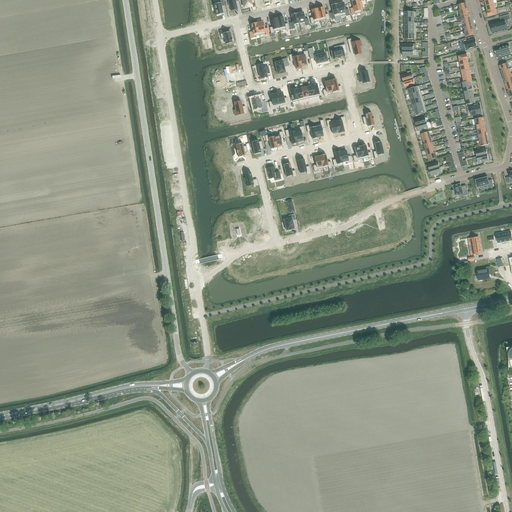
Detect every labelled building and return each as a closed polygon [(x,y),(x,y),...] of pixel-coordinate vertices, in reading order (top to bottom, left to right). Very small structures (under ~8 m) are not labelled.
[(212,0),(216,15),(223,14),(221,6),(224,6),(223,0),(212,0)] [(230,6),(231,11),(237,9),(236,2),(239,1),(238,0),(229,0),(228,0),(229,3),(228,3),(229,7),(230,6)] [(353,8),(350,9),(352,15),(362,13),(361,8),(363,8),(361,1),(359,1),(358,0),(355,0),(351,1),(353,8)] [(343,2),(337,4),(340,18),(350,15),(348,9),(345,10),(343,2)] [(456,5),(458,11),(467,8),(466,3),(456,5)] [(333,13),(330,14),(331,20),(335,19),(335,21),(341,20),(340,18),(337,4),(331,5),(333,13)] [(323,7),(317,9),(320,21),(326,20),(326,21),(329,20),(328,14),(325,15),(323,7)] [(313,18),(310,18),(311,24),(315,24),(314,22),(320,21),(317,9),(311,10),(313,18)] [(303,12),(297,13),(300,26),(306,25),(306,26),(309,25),(308,19),(305,20),(303,12)] [(293,22),(290,23),(291,29),(294,28),(294,25),(299,24),(300,26),(297,13),(291,15),(293,22)] [(490,24),(493,34),(507,31),(505,21),(511,20),(509,15),(501,17),(502,21),(490,24)] [(283,17),(277,18),(280,31),(285,29),(286,30),(289,30),(288,24),(285,24),(283,17)] [(272,27),(269,28),(271,34),(274,33),(274,32),(280,31),(277,18),(271,20),(272,27)] [(263,21),(257,23),(260,35),(265,34),(266,35),(269,34),(268,28),(264,29),(263,21)] [(252,32),(249,33),(251,39),(254,38),(254,37),(260,35),(257,23),(251,24),(252,32)] [(226,30),(219,31),(221,39),(224,38),(226,44),(233,43),(230,32),(227,33),(226,30)] [(465,38),(459,40),(460,43),(464,42),(465,49),(468,48),(468,49),(474,47),(477,46),(475,39),(466,41),(465,38)] [(350,42),(346,43),(348,49),(351,48),(352,56),(359,54),(358,49),(360,48),(358,43),(350,45),(350,42)] [(335,51),(331,52),(333,60),(345,57),(344,54),(347,53),(345,45),(339,46),(340,49),(335,51)] [(503,48),(495,51),(496,54),(495,55),(496,55),(496,57),(498,61),(511,55),(509,46),(504,47),(503,48),(503,47),(503,48)] [(313,48),(308,49),(310,59),(315,58),(316,64),(322,63),(324,62),(327,61),(325,53),(315,56),(313,48)] [(304,53),(298,55),(301,67),(307,66),(305,58),(308,57),(307,51),(303,52),(304,53)] [(293,55),(289,56),(291,62),(294,61),(296,69),(301,67),(298,55),(293,56),(293,55)] [(282,61),(275,63),(277,74),(277,75),(278,74),(285,73),(285,72),(284,67),(289,66),(287,58),(282,60),(282,61)] [(508,63),(499,66),(501,71),(509,69),(510,68),(508,63)] [(264,66),(258,68),(260,79),(267,77),(266,74),(269,73),(268,66),(265,67),(264,66)] [(359,76),(356,77),(357,83),(360,82),(360,84),(367,82),(365,71),(358,73),(359,76)] [(401,75),(403,81),(415,78),(413,72),(401,75)] [(511,77),(511,74),(502,77),(504,82),(511,79),(511,77)] [(415,78),(403,81),(405,87),(416,84),(415,78)] [(334,80),(328,81),(331,92),(336,91),(337,93),(340,92),(338,86),(335,86),(334,80)] [(324,89),(321,90),(322,96),(326,95),(325,93),(330,92),(331,92),(328,81),(322,83),(324,89)] [(300,84),(297,85),(298,88),(299,88),(301,98),(306,97),(304,87),(301,88),(300,84)] [(295,85),(292,86),(293,89),(296,100),(301,98),(299,88),(298,88),(298,89),(296,89),(295,85)] [(419,86),(407,89),(409,95),(421,91),(419,86)] [(421,91),(409,95),(411,100),(422,97),(421,91)] [(279,93),(276,93),(279,106),(285,105),(288,104),(287,98),(284,99),(282,92),(279,93)] [(272,102),(269,102),(270,108),(274,108),(274,107),(279,106),(276,93),(274,94),(271,95),(272,102)] [(260,97),(253,99),(254,109),(259,107),(260,110),(267,109),(265,102),(261,103),(260,97)] [(422,97),(411,100),(412,105),(424,102),(422,97)] [(233,109),(231,109),(233,114),(241,112),(242,115),(245,114),(244,108),(240,109),(239,102),(232,103),(233,109)] [(424,102),(412,105),(414,110),(425,107),(424,102)] [(472,116),(482,114),(480,105),(478,105),(478,104),(474,105),(474,106),(470,107),(472,116)] [(425,107),(414,110),(415,116),(427,112),(425,107)] [(363,118),(360,119),(362,125),(365,124),(366,127),(372,125),(371,122),(372,122),(371,118),(370,118),(370,115),(363,116),(363,118)] [(414,120),(416,126),(428,122),(426,116),(414,120)] [(339,121),(334,122),(337,133),(342,132),(341,125),(344,124),(342,118),(339,119),(339,121)] [(328,122),(325,123),(326,129),(329,128),(331,135),(336,133),(337,133),(334,122),(329,124),(328,122)] [(428,122),(416,126),(418,131),(429,128),(428,122)] [(314,127),(313,127),(316,138),(317,138),(321,137),(322,137),(320,130),(323,129),(322,123),(318,124),(319,126),(314,127)] [(300,129),(294,130),(297,143),(298,143),(303,141),(301,134),(304,133),(303,127),(300,128),(300,129)] [(308,127),(304,127),(306,134),(309,133),(310,140),(316,138),(313,127),(308,128),(308,127)] [(289,130),(285,131),(287,137),(290,136),(292,144),(297,143),(294,130),(289,131),(289,130)] [(422,140),(432,137),(430,131),(421,134),(422,140)] [(279,134),(274,135),(277,148),(277,147),(282,146),(281,139),(284,138),(282,132),(279,133),(279,134)] [(268,135),(265,136),(266,142),(269,141),(271,149),(277,148),(274,135),(268,136),(268,135)] [(258,141),(251,142),(254,155),(261,153),(260,150),(263,149),(261,141),(258,142),(258,141)] [(374,151),(371,152),(372,158),(376,157),(375,154),(381,153),(379,142),(372,144),(374,151)] [(242,143),(236,145),(237,149),(236,149),(237,153),(238,153),(239,157),(245,156),(244,153),(248,152),(246,146),(243,147),(242,143)] [(361,146),(360,146),(363,159),(368,158),(369,159),(372,158),(371,152),(367,153),(366,145),(365,145),(360,146),(361,146)] [(356,155),(353,156),(354,162),(358,161),(357,160),(363,159),(360,146),(360,147),(354,148),(356,155)] [(486,149),(475,151),(477,157),(487,154),(486,149)] [(340,151),(343,163),(343,162),(348,161),(348,163),(352,162),(350,156),(347,157),(346,150),(340,152),(340,151)] [(336,160),(333,160),(334,167),(338,166),(337,164),(343,163),(340,151),(334,153),(336,160)] [(428,161),(438,158),(436,152),(427,155),(428,161)] [(326,154),(320,156),(323,168),(328,167),(329,169),(332,169),(330,161),(327,162),(326,154)] [(487,154),(477,157),(478,162),(489,160),(487,154)] [(316,165),(313,166),(314,172),(318,171),(317,170),(323,168),(320,156),(314,157),(316,165)] [(302,160),(295,161),(298,172),(304,170),(305,173),(308,172),(307,166),(304,167),(302,160)] [(428,165),(429,170),(440,167),(438,162),(428,165)] [(288,163),(281,165),(284,176),(290,174),(291,177),(294,176),(293,170),(290,171),(288,163)] [(274,167),(267,169),(269,179),(274,178),(275,181),(281,179),(279,172),(276,173),(274,167)] [(441,173),(440,167),(429,170),(431,176),(441,173)] [(251,172),(244,174),(245,178),(244,178),(245,183),(246,182),(247,186),(253,185),(254,187),(258,186),(257,179),(253,180),(251,172)] [(486,177),(473,180),(475,189),(488,185),(489,188),(493,187),(491,180),(487,181),(486,177)] [(460,184),(453,186),(454,190),(452,191),(453,196),(455,195),(455,196),(462,194),(463,196),(468,195),(468,194),(466,186),(466,185),(461,187),(460,184),(461,184),(460,184)] [(377,186),(373,187),(375,193),(378,192),(379,195),(390,193),(388,186),(378,188),(377,186)] [(362,190),(359,191),(360,197),(363,196),(365,204),(372,202),(369,191),(363,192),(362,190)] [(350,197),(346,198),(348,204),(351,204),(352,211),(359,209),(357,198),(350,199),(350,197)] [(325,205),(319,206),(320,207),(322,215),(324,214),(325,218),(328,217),(325,205)] [(337,205),(334,206),(335,212),(338,211),(340,218),(346,217),(344,205),(337,207),(337,205)] [(314,208),(308,209),(310,218),(313,217),(314,221),(317,221),(314,208)] [(396,214),(388,215),(390,222),(401,219),(400,213),(402,212),(401,209),(395,210),(396,214)] [(302,211),(297,212),(299,221),(302,220),(303,224),(305,223),(302,211)] [(286,227),(286,231),(294,229),(292,221),(296,220),(294,214),(289,216),(289,219),(284,220),(285,223),(284,224),(285,228),(286,227)] [(261,225),(254,227),(257,237),(264,236),(262,229),(265,228),(264,222),(260,222),(261,225)] [(374,224),(368,226),(370,237),(376,236),(377,238),(381,237),(379,231),(376,232),(374,224)] [(356,239),(353,240),(355,246),(358,245),(357,243),(364,241),(361,230),(354,232),(356,239)] [(388,236),(386,237),(387,243),(390,242),(390,240),(400,237),(399,230),(388,233),(388,236)] [(510,233),(496,235),(498,243),(511,240),(510,233)] [(346,237),(340,239),(343,250),(348,248),(349,250),(352,250),(351,244),(348,244),(346,237)] [(480,237),(472,238),(475,254),(483,253),(480,237)] [(328,249),(325,250),(326,256),(329,255),(329,253),(335,252),(333,240),(326,242),(328,249)] [(317,244),(310,246),(313,257),(319,255),(319,258),(323,257),(322,250),(318,251),(317,244)] [(298,256),(295,257),(297,263),(300,262),(300,260),(306,258),(303,247),(297,249),(298,256)] [(287,251),(281,253),(283,264),(290,262),(290,264),(294,263),(292,257),(289,258),(287,251)] [(269,263),(266,264),(267,270),(270,269),(270,267),(277,265),(274,254),(267,256),(269,263)] [(257,256),(251,258),(253,269),(260,267),(260,270),(263,269),(262,263),(259,263),(257,256)] [(478,280),(490,278),(489,274),(492,274),(490,267),(488,267),(488,269),(476,271),(478,280)]
